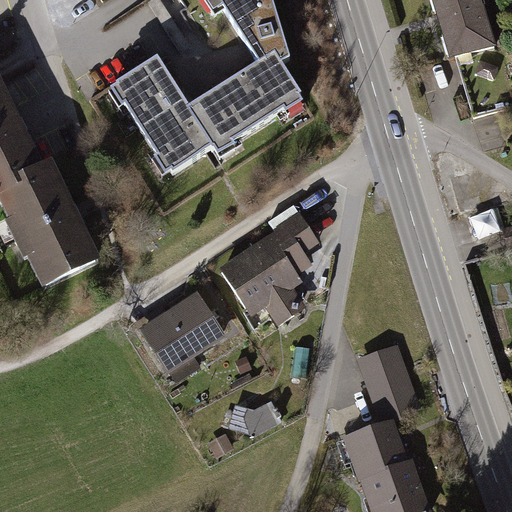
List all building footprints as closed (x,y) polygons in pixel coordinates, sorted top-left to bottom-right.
[(159,0),(156,0),(149,5),(181,55),(191,49),(159,0)] [(270,54),(275,62),(285,57),(267,0),(215,0),(243,44),(254,63),(270,54)] [(481,0),(433,0),(451,64),(496,52),(481,0)] [(10,28),(0,33),(0,52),(18,44),(10,28)] [(213,89),(186,106),(212,149),(297,96),(275,62),(270,54),(254,63),(213,89)] [(153,57),(108,86),(161,169),(206,140),(186,106),(169,80),(153,57)] [(3,75),(0,77),(0,200),(3,199),(15,223),(10,226),(44,294),(106,263),(55,162),(49,165),(3,75)] [(475,199),(462,202),(465,214),(478,210),(475,199)] [(478,239),(501,231),(493,209),(470,217),(478,239)] [(327,250),(303,216),(219,275),(258,330),(271,321),(280,333),(309,313),(297,297),(309,289),(304,283),(317,273),(309,262),(327,250)] [(511,228),(503,232),(509,252),(511,250),(511,228)] [(216,330),(200,303),(144,336),(171,381),(212,357),(201,339),(216,330)] [(400,347),(357,362),(380,428),(423,413),(400,347)] [(247,358),(236,364),(242,377),(253,371),(247,358)] [(255,413),(237,408),(229,430),(256,439),(284,425),(272,404),(255,413)] [(431,511),(397,424),(346,444),(372,511),(431,511)] [(227,436),(209,446),(217,462),(235,452),(227,436)]
